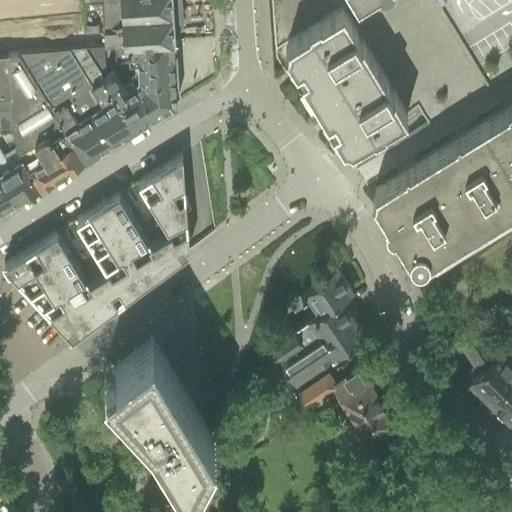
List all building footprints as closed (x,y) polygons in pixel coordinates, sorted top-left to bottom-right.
[(33,0),(0,0),(0,21),(36,17),(33,0)] [(77,0),(33,0),(36,17),(71,13),(79,12),(77,0)] [(81,0),(82,3),(101,2),(103,32),(104,42),(104,44),(173,37),(172,21),(182,20),(180,0),(81,0)] [(313,96),(314,97),(374,59),(342,7),(321,20),(319,20),(309,26),(308,28),(287,41),(288,43),(286,49),(285,50),(289,57),(296,53),(300,61),(294,65),(295,67),(302,63),(306,71),(300,75),(302,77),(308,74),(319,92),(313,96)] [(79,12),(71,13),(75,45),(103,43),(102,29),(82,30),(79,12)] [(173,37),(116,43),(116,46),(117,60),(128,59),(135,59),(136,79),(137,79),(175,77),(173,37)] [(19,51),(85,156),(136,125),(105,76),(103,77),(84,45),(19,51)] [(8,52),(5,52),(10,96),(11,107),(13,127),(15,145),(19,152),(24,149),(25,150),(34,145),(33,143),(35,142),(44,155),(29,164),(41,183),(56,175),(68,167),(85,156),(19,51),(8,52)] [(5,52),(0,52),(0,96),(10,96),(5,52)] [(385,124),(406,111),(374,59),(314,97),(314,98),(320,94),(332,112),(326,116),(327,118),(333,114),(338,122),(332,126),(333,128),(339,125),(344,133),(338,136),(343,143),(344,143),(350,144),(351,145),(372,132),(375,133),(385,127),(385,124)] [(105,76),(136,125),(158,112),(138,82),(128,88),(126,86),(125,87),(114,70),(105,76)] [(158,112),(177,101),(175,77),(137,79),(126,86),(128,88),(138,82),(158,112)] [(0,129),(13,127),(11,107),(10,96),(0,96),(0,129)] [(505,106),(483,119),(511,165),(511,110),(509,112),(505,106)] [(454,138),(432,151),(478,226),(511,204),(511,165),(483,119),(461,133),(465,139),(457,144),(454,138)] [(478,226),(432,151),(410,164),(414,170),(406,175),(402,169),(374,186),(375,188),(373,194),(372,195),(386,217),(385,221),(385,225),(387,228),(390,230),(395,231),(408,254),(409,253),(411,256),(414,258),(418,259),(422,258),(425,256),(426,258),(478,226)] [(0,152),(0,171),(16,199),(41,183),(29,164),(28,165),(22,156),(8,165),(0,152)] [(56,230),(3,262),(71,335),(103,369),(150,420),(157,428),(233,381),(164,266),(151,276),(145,267),(141,260),(187,232),(181,153),(138,179),(119,191),(76,218),(56,230)] [(0,208),(4,206),(16,199),(0,171),(0,208)] [(336,263),(289,301),(294,309),(311,298),(318,309),(270,341),(294,377),(318,362),(321,362),(331,356),(332,352),(364,330),(353,313),(357,311),(359,314),(360,313),(346,291),(352,287),(336,263)] [(461,342),(468,354),(488,341),(481,329),(461,342)] [(465,374),(488,397),(511,371),(511,336),(510,335),(495,350),(488,341),(468,354),(475,364),(465,374)] [(311,382),(298,391),(309,407),(316,403),(314,400),(326,392),(330,398),(337,393),(342,400),(332,406),(334,410),(326,415),(338,432),(383,402),(387,399),(380,389),(376,391),(367,377),(364,379),(357,368),(335,382),(328,371),(311,382)] [(511,371),(488,397),(510,419),(511,416),(511,371)] [(383,402),(338,432),(355,458),(364,459),(404,433),(383,402)]
